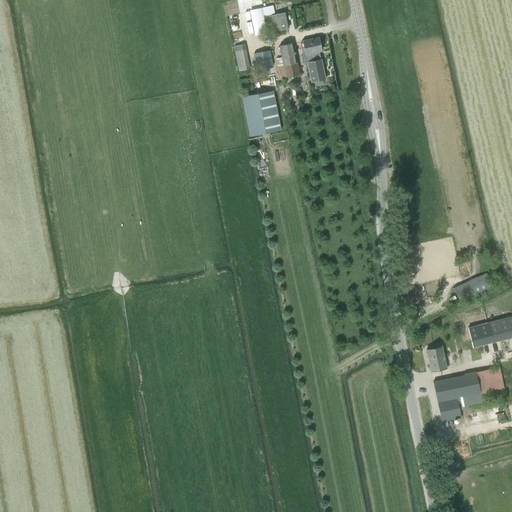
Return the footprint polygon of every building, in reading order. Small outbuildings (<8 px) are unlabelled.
[(274,13),(273,6),(250,11),(255,34),(266,32),(262,16),(274,13)] [(271,15),(274,32),(288,29),(284,12),(271,15)] [(318,38),(303,41),(306,55),(303,55),(304,63),(307,62),(311,82),(315,81),(315,85),(323,83),(322,80),(325,79),(321,60),(320,60),(318,52),(321,51),(318,38)] [(299,74),(297,63),(293,43),(279,46),(281,58),(275,59),(280,78),(299,74)] [(234,46),(239,71),(249,69),(244,44),(234,46)] [(253,53),(257,69),(272,66),(269,50),(253,53)] [(280,131),(272,91),(243,96),(250,136),(280,131)] [(459,301),(492,286),(486,273),(453,288),(459,301)] [(492,343),(511,337),(511,316),(487,323),(492,343)] [(431,372),(447,368),(442,346),(426,350),(431,372)] [(464,375),(433,381),(442,421),(461,417),(460,410),(469,408),(469,405),(484,402),(483,399),(503,395),(502,389),(504,388),(499,367),(476,372),(476,371),(464,374),(464,375)]
